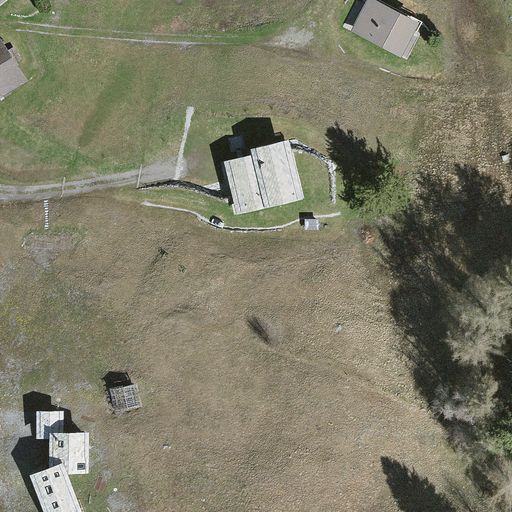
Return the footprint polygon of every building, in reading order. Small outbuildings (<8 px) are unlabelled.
[(0,0),(0,8),(11,0),(0,0)] [(417,27),(369,2),(352,34),(400,60),(417,27)] [(0,104),(27,86),(0,47),(0,104)] [(294,142),(225,153),(233,211),(303,200),(294,142)] [(137,388),(111,395),(116,417),(143,410),(137,388)] [(57,409),(36,410),(37,431),(59,430),(57,409)] [(31,472),(43,511),(73,511),(80,510),(68,473),(93,466),(81,427),(46,438),(54,465),(31,472)]
